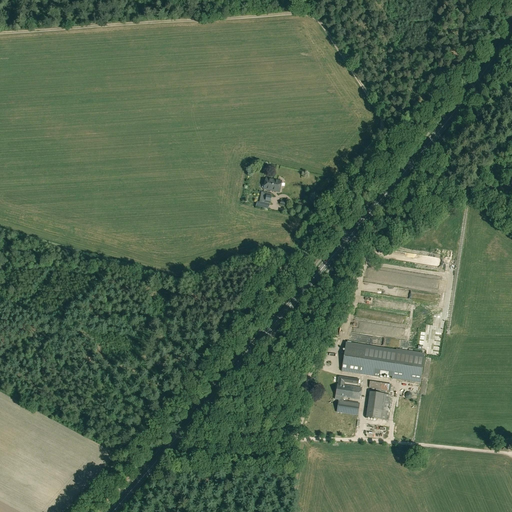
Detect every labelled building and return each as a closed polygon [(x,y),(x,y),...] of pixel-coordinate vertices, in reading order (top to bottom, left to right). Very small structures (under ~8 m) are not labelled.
[(266,178),(264,185),(263,184),(262,185),(262,187),(263,188),(264,188),(264,189),(271,191),(274,179),(266,178)] [(282,181),(274,179),(271,191),(279,192),(282,181)] [(267,193),(261,192),(258,207),(265,208),(266,204),(265,203),(267,193)] [(441,260),(420,257),(419,265),(440,268),(441,260)] [(398,274),(397,283),(418,285),(419,276),(398,274)] [(396,351),(346,344),(342,372),(362,375),(362,372),(392,376),(392,379),(420,383),(424,353),(396,349),(396,351)] [(359,403),(343,401),(343,397),(360,400),(362,388),(344,385),(344,382),(358,384),(359,379),(339,376),(338,384),(337,384),(335,399),(338,400),(337,412),(357,415),(359,403)] [(390,391),(391,384),(370,381),(369,388),(390,391)] [(366,417),(386,420),(390,395),(370,392),(366,417)]
